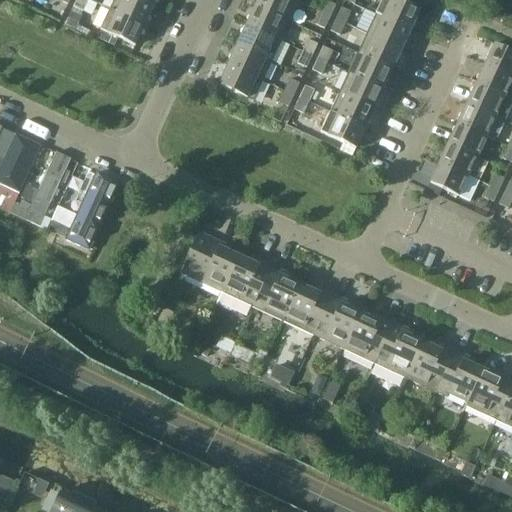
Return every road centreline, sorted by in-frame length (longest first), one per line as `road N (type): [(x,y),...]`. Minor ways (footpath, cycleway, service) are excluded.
road 1 (residential): [(348,261),(461,14)]
road 2 (residential): [(348,261),(121,155)]
road 3 (residential): [(511,336),(348,261)]
road 4 (residential): [(121,155),(196,0)]
road 5 (residential): [(121,155),(0,98)]
